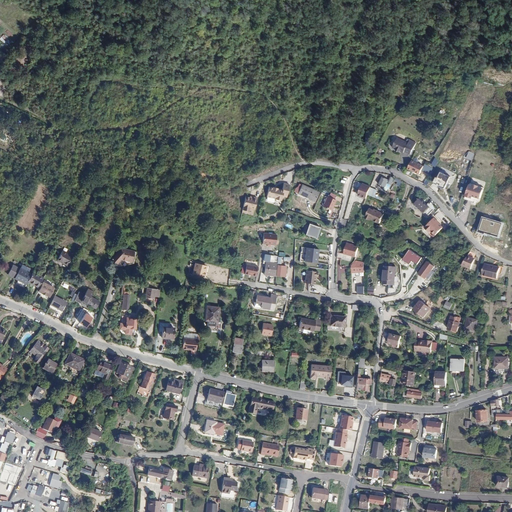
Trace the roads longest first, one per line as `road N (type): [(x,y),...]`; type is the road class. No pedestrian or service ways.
road 1 (residential): [(0,300),(120,353),(197,371)]
road 2 (residential): [(355,167),(420,187),(476,245),(511,263)]
road 3 (residential): [(197,371),(372,405)]
road 4 (residential): [(129,462),(40,442),(21,493),(0,503)]
road 5 (residential): [(372,405),(448,407),(511,389)]
road 6 (residential): [(335,297),(334,243),(355,167)]
road 7 (residential): [(301,475),(177,449)]
